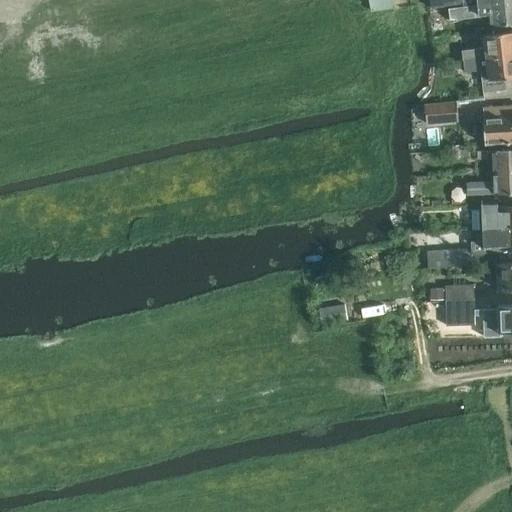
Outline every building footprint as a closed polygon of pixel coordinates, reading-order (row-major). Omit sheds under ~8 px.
[(395,6),(394,0),(369,0),(372,10),(395,6)] [(511,0),(467,6),(448,9),(449,20),(480,16),(480,14),(490,13),(492,25),(511,23),(511,0)] [(430,12),(431,20),(442,18),(441,11),(430,12)] [(486,47),(462,50),(464,60),(511,53),(511,31),(484,35),(486,47)] [(446,48),(443,52),(444,62),(458,61),(457,46),(446,48)] [(511,53),(464,60),(465,72),(481,70),(483,81),(482,81),(484,92),(507,89),(505,78),(511,77),(511,53)] [(457,101),(425,104),(427,123),(459,120),(457,101)] [(511,105),(483,107),(485,144),(503,143),(511,142),(511,105)] [(494,158),(494,171),(511,170),(511,149),(478,150),(478,159),(494,158)] [(511,170),(494,171),(494,181),(467,182),(467,194),(511,192),(511,170)] [(472,229),(483,228),(511,227),(511,206),(499,207),(499,198),(470,199),(471,220),(472,229)] [(511,227),(483,228),(483,240),(472,241),(472,248),(428,251),(429,267),(473,264),(472,252),(500,251),(500,249),(511,248),(511,227)] [(511,263),(497,264),(498,290),(511,289),(511,263)] [(432,288),(433,300),(475,299),(474,283),(446,285),(446,287),(432,288)] [(475,299),(433,300),(426,301),(426,311),(436,311),(437,326),(476,324),(475,299)] [(318,310),(321,325),(347,320),(344,304),(318,310)] [(496,318),(499,318),(500,331),(511,331),(511,305),(499,306),(499,309),(489,310),(489,320),(496,319),(496,318)]
